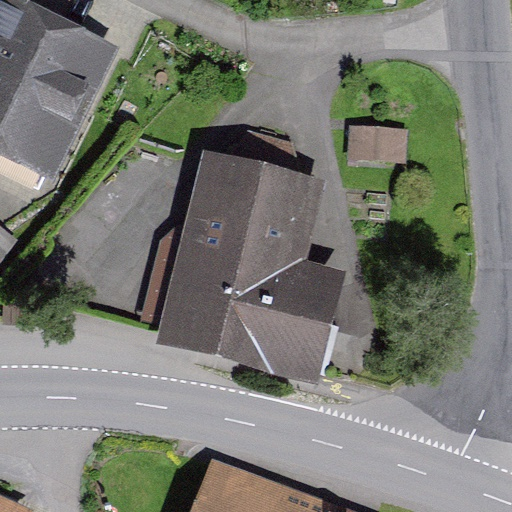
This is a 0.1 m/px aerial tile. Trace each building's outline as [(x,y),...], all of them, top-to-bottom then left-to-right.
[(0,0),(0,131),(53,158),(102,59),(0,10),(5,0),(0,0)] [(357,135),(357,156),(397,156),(397,136),(357,135)] [(282,275),(303,191),(290,148),(247,138),(223,169),(180,339),(306,371),(327,286),(282,275)] [(0,235),(0,254),(9,243),(0,235)] [(288,511),(226,489),(217,511),(288,511)]
